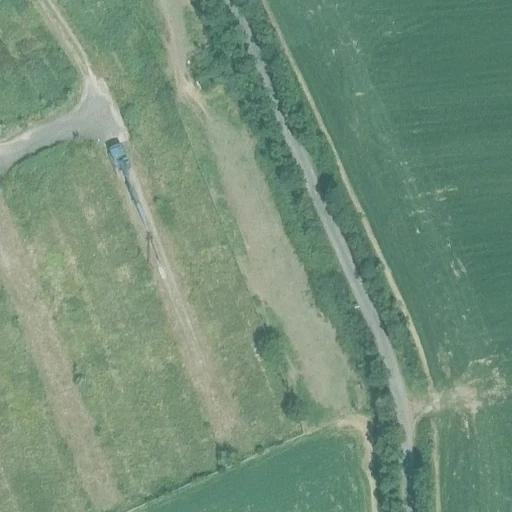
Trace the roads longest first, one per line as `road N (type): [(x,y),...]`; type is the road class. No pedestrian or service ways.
road 1 (track): [(364,180),(386,272),(436,302),(476,341),(511,469)]
road 2 (track): [(386,272),(406,432)]
